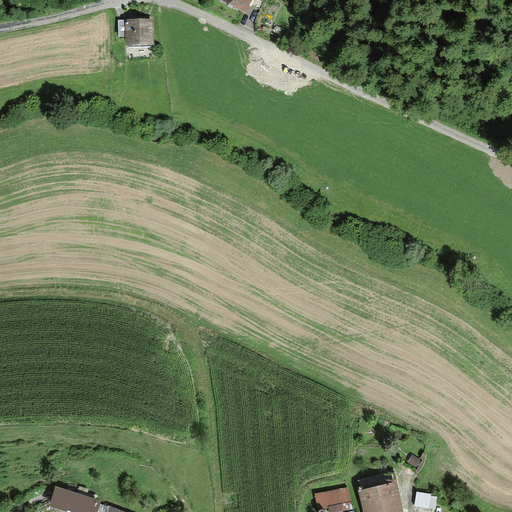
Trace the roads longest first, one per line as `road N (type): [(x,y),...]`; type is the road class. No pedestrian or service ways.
road 1 (residential): [(160,0),(511,162)]
road 2 (residential): [(0,27),(120,0)]
